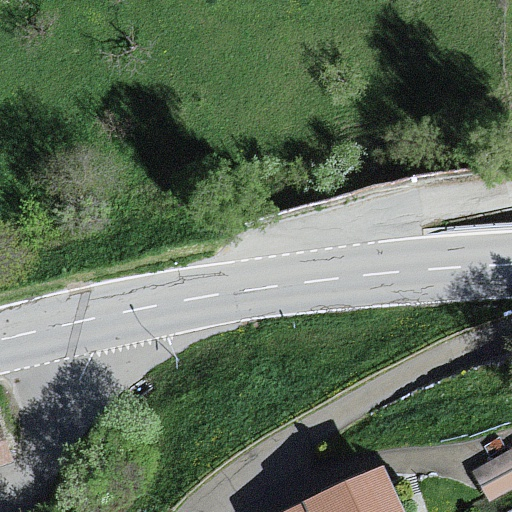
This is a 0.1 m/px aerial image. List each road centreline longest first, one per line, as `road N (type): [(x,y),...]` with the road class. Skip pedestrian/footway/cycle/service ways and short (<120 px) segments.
road 1 (tertiary): [(73,321),(322,278),(511,265)]
road 2 (residential): [(73,321),(78,356),(67,406),(39,467),(6,511)]
